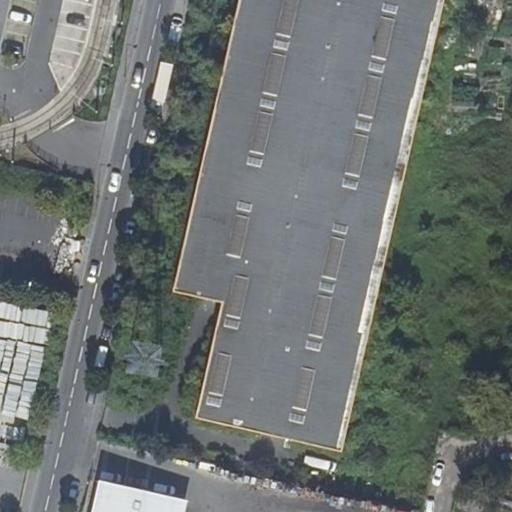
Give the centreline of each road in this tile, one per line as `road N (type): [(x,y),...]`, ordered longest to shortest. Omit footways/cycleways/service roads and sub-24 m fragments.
road 1 (unclassified): [(47,511),(161,0)]
road 2 (track): [(511,445),(451,451),(438,511)]
